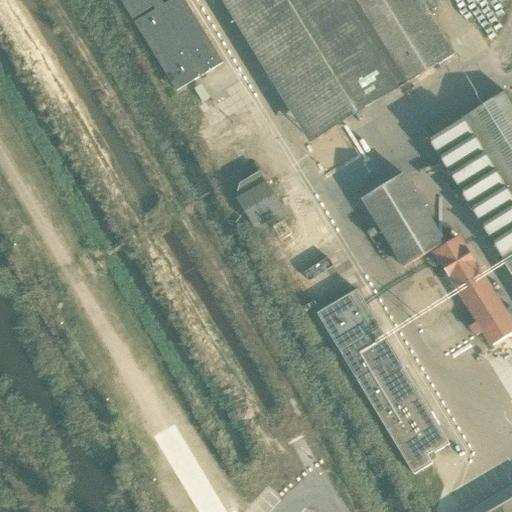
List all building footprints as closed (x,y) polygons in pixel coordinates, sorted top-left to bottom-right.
[(156,10),(152,12),(135,23),(177,91),(223,64),(183,0),(172,0),(164,5),(162,1),(164,0),(120,0),(133,20),(154,7),(156,10)] [(345,0),(399,90),(456,55),(430,14),(438,10),(431,0),(345,0)] [(511,102),(506,94),(430,140),(511,273),(511,102)] [(260,172),(240,184),(236,198),(254,227),(267,231),(288,218),(260,172)] [(405,269),(446,244),(404,176),(363,201),(405,269)] [(511,326),(460,240),(437,254),(479,323),(471,328),(477,337),(485,333),(493,347),(511,335),(511,326)] [(366,336),(378,328),(356,291),(317,315),(340,351),(357,381),(414,475),(433,464),(429,457),(450,445),(387,340),(373,348),(366,336)] [(511,511),(511,497),(487,511),(511,511)]
